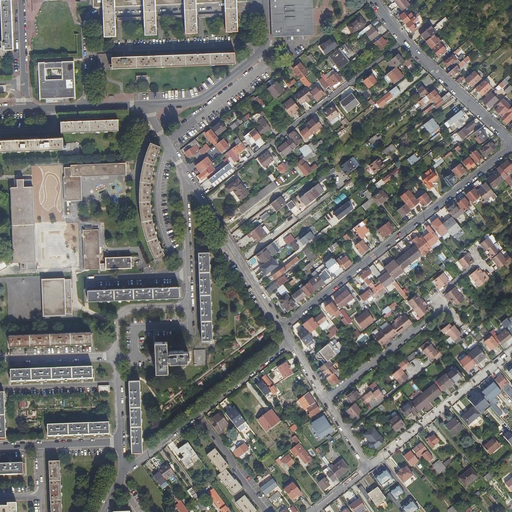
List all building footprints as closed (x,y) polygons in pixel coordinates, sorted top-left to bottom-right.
[(3,40),(3,45),(4,45),(5,49),(6,49),(11,49),(14,49),(11,0),(1,0),(3,35),(3,40)] [(273,27),(274,35),(311,34),(310,0),(272,0),(273,11),(275,11),(275,27),(273,27)] [(409,6),(405,1),(397,7),(401,12),(409,6)] [(226,14),(237,13),(237,2),(225,3),(226,14)] [(191,15),(197,15),(196,4),(184,4),(185,15),(191,15)] [(144,6),(144,17),(156,16),(156,5),(144,6)] [(104,7),(104,18),(116,18),(115,7),(104,7)] [(427,11),(425,8),(413,18),(414,21),(427,11)] [(238,17),(237,15),(237,13),(226,14),(226,17),(226,32),(234,31),(238,31),(238,20),(238,18),(238,17)] [(404,25),(413,18),(410,15),(406,17),(403,13),(398,17),(404,25)] [(197,22),(197,15),(191,15),(185,15),(185,18),(186,33),(197,33),(197,22)] [(144,17),(145,20),(145,35),(157,34),(157,24),(156,22),(156,16),(144,17)] [(348,26),(354,33),(367,23),(361,16),(348,26)] [(104,18),(105,36),(116,36),(116,26),(116,18),(104,18)] [(413,18),(404,25),(410,33),(415,29),(412,25),(415,22),(414,21),(413,18)] [(437,26),(440,29),(449,22),(446,18),(437,26)] [(373,28),(370,24),(363,30),(365,33),(373,28)] [(420,32),(427,41),(434,35),(436,33),(429,24),(420,32)] [(378,35),(373,28),(365,33),(371,41),(378,35)] [(434,35),(427,41),(426,41),(432,49),(441,41),(438,38),(437,39),(434,35)] [(381,37),(373,44),(377,49),(385,42),(381,37)] [(320,47),(325,55),(338,45),(332,38),(324,44),(320,47)] [(385,42),(377,49),(379,52),(390,44),(387,41),(385,42)] [(343,45),(347,54),(352,52),(348,43),(343,45)] [(446,50),(440,43),(433,49),(439,57),(446,50)] [(335,65),(339,70),(349,63),(339,49),(329,57),(335,65)] [(113,69),(113,68),(112,57),(113,57),(113,53),(98,54),(99,70),(113,69)] [(123,57),(113,57),(112,57),(113,68),(235,64),(235,53),(228,53),(202,54),(191,54),(177,55),(169,55),(148,56),(123,57)] [(396,68),(404,61),(398,54),(387,63),(393,70),(396,68)] [(310,55),(307,57),(313,64),(315,62),(310,55)] [(463,61),(466,59),(463,55),(457,60),(453,55),(444,63),(447,66),(449,65),(453,70),(463,61)] [(331,67),(335,65),(329,57),(326,59),(331,67)] [(470,60),(468,57),(466,59),(463,61),(453,70),(448,74),(451,77),(460,70),(461,71),(467,65),(466,64),(470,60)] [(45,68),(45,67),(45,62),(39,62),(39,70),(39,88),(39,95),(39,97),(46,97),(51,96),(69,96),(74,96),(74,75),(74,68),(73,61),(62,61),(62,68),(62,75),(62,79),(54,79),(45,80),(45,68)] [(293,69),(300,79),(303,77),(307,73),(300,64),(293,69)] [(403,77),(396,68),(393,70),(391,71),(387,74),(392,81),(395,83),(404,77),(403,76),(403,77)] [(474,71),(465,79),(472,87),(481,78),(474,71)] [(320,76),(323,79),(325,82),(332,90),(342,81),(336,73),(327,80),(323,74),(320,76)] [(392,81),(387,74),(385,76),(383,77),(389,83),(392,81)] [(429,74),(421,80),(426,85),(433,79),(429,74)] [(369,88),(377,82),(371,75),(364,81),(369,88)] [(508,76),(496,88),(498,91),(511,80),(508,76)] [(300,79),(299,80),(305,88),(306,89),(310,86),(303,77),(300,79)] [(326,90),(329,87),(325,82),(323,79),(319,82),(326,90)] [(491,93),(493,90),(484,80),(475,88),(482,96),(484,95),(486,97),(491,93)] [(275,99),(283,92),(276,82),(267,89),(275,99)] [(428,93),(420,84),(418,86),(418,87),(416,89),(423,97),(428,93)] [(507,95),(511,89),(511,88),(508,85),(502,90),(507,95)] [(357,86),(354,88),(361,95),(363,93),(357,86)] [(401,92),(396,86),(388,93),(377,102),(381,108),(391,99),(401,92)] [(313,98),(316,101),(324,95),(317,87),(310,93),(313,98)] [(305,101),(305,102),(306,103),(313,98),(310,93),(306,89),(305,88),(294,97),(300,105),(305,101)] [(437,94),(434,90),(423,98),(418,102),(421,106),(434,96),(437,94)] [(486,97),(483,100),(490,107),(498,100),(491,93),(486,97)] [(352,94),(345,100),(342,101),(342,102),(340,103),(347,112),(355,106),(357,108),(361,105),(352,94)] [(432,102),(434,104),(441,98),(437,94),(434,96),(421,106),(420,107),(421,109),(433,100),(434,101),(432,102)] [(436,109),(444,103),(443,101),(447,99),(444,96),(441,98),(434,104),(436,107),(435,108),(436,109)] [(264,101),(260,97),(255,100),(260,108),(264,105),(262,102),(264,101)] [(282,106),(290,117),(295,113),(294,112),(295,111),(298,108),(291,99),(282,106)] [(502,117),(511,107),(511,106),(503,99),(499,103),(497,105),(499,106),(495,110),(502,117)] [(330,122),(339,115),(332,106),(323,113),(330,122)] [(511,107),(502,117),(501,118),(507,124),(511,119),(511,107)] [(460,111),(444,123),(448,128),(450,126),(464,115),(461,110),(460,111)] [(285,113),(281,116),(283,119),(287,123),(290,121),(285,113)] [(459,128),(466,124),(464,121),(469,118),(466,114),(465,114),(464,115),(450,126),(453,130),(458,126),(459,128)] [(312,134),(312,135),(322,127),(315,118),(305,125),(307,128),(312,134)] [(345,126),(349,123),(346,118),(341,121),(345,126)] [(424,125),(431,134),(439,127),(433,118),(424,125)] [(480,121),(477,118),(458,133),(462,139),(477,127),(475,125),(480,121)] [(62,132),(118,130),(118,119),(107,120),(101,120),(77,121),(61,121),(62,132)] [(233,131),(239,139),(244,135),(243,133),(252,126),(247,120),(243,124),(240,125),(237,128),(233,131)] [(257,132),(261,137),(271,130),(266,123),(256,131),(257,132)] [(232,132),(233,131),(237,128),(234,124),(229,127),(232,132)] [(308,137),(312,134),(307,128),(300,133),(305,139),(308,137)] [(335,135),(335,134),(330,128),(326,131),(331,137),(335,135)] [(255,129),(244,138),(251,147),(262,138),(261,137),(257,132),(256,131),(255,129)] [(482,143),(484,141),(483,139),(487,137),(480,129),(474,133),(482,143)] [(220,141),(211,130),(205,134),(214,146),(215,145),(220,141)] [(297,147),(300,150),(301,149),(299,146),(304,143),(294,130),(288,135),(290,138),(297,147)] [(370,140),(373,144),(382,137),(380,135),(377,138),(376,136),(370,140)] [(0,151),(64,149),(63,138),(62,138),(46,138),(23,139),(0,140),(0,151)] [(297,147),(290,138),(276,149),(282,156),(293,148),(294,149),(297,147)] [(195,139),(189,144),(192,147),(188,150),(189,151),(185,153),(188,158),(193,154),(194,155),(195,155),(196,156),(195,156),(197,159),(207,152),(203,148),(198,152),(195,148),(196,147),(195,145),(198,143),(195,139)] [(223,139),(220,141),(215,145),(221,153),(229,147),(223,139)] [(246,149),(241,142),(238,144),(231,150),(227,153),(224,155),(231,164),(238,159),(237,158),(236,156),(237,155),(246,149)] [(485,156),(496,148),(491,142),(480,150),(485,156)] [(64,143),(65,154),(80,154),(79,143),(64,143)] [(157,233),(153,218),(151,207),(151,201),(151,195),(151,187),(152,179),(153,172),(154,166),(156,159),(159,151),(161,147),(151,143),(148,149),(145,158),(143,164),(142,172),(141,178),(140,186),(140,191),(140,201),(140,208),(141,216),(143,223),(144,228),(147,238),(150,247),(153,253),(156,259),(165,254),(162,247),(159,241),(157,233)] [(321,145),(319,143),(314,146),(311,143),(309,145),(313,151),(319,146),(321,145)] [(396,149),(392,144),(387,148),(391,154),(396,149)] [(313,151),(309,145),(308,146),(305,147),(302,149),(300,151),(304,155),(305,157),(311,153),(312,152),(313,151)] [(322,150),(319,146),(313,151),(315,153),(316,155),(322,150)] [(296,164),(307,176),(318,167),(316,164),(309,170),(303,163),(315,153),(313,151),(312,152),(311,153),(305,157),(302,160),(296,164)] [(476,163),(481,159),(475,151),(470,155),(476,163)] [(273,160),(267,152),(258,159),(265,167),(268,164),(270,166),(272,163),(271,162),(273,160)] [(195,166),(201,173),(212,164),(207,157),(195,166)] [(473,168),(476,166),(469,157),(462,163),(468,170),(472,167),(473,168)] [(385,166),(379,158),(378,159),(376,160),(369,166),(375,173),(385,166)] [(410,167),(417,162),(416,160),(413,162),(410,158),(406,161),(410,167)] [(435,168),(444,161),(442,159),(433,166),(435,168)] [(340,168),(345,174),(346,173),(347,175),(356,168),(350,160),(340,168)] [(511,172),(510,171),(511,169),(511,167),(507,161),(497,169),(498,171),(504,179),(510,187),(511,185),(511,179),(509,175),(511,172)] [(64,177),(64,201),(82,200),(81,176),(127,174),(126,163),(71,165),(71,167),(64,167),(65,176),(64,177)] [(231,170),(234,168),(230,163),(221,170),(223,174),(230,169),(231,170)] [(284,165),(283,164),(279,167),(277,169),(282,175),(289,170),(284,165)] [(466,171),(460,164),(451,171),(457,178),(466,171)] [(219,177),(222,181),(235,170),(234,168),(231,170),(230,169),(223,174),(219,177)] [(382,180),(377,183),(380,188),(385,184),(385,183),(393,178),(394,179),(398,176),(397,174),(401,171),(399,168),(388,176),(382,180)] [(437,179),(430,170),(424,175),(426,178),(422,181),(428,189),(433,185),(431,183),(432,182),(433,183),(434,183),(437,180),(437,179)] [(198,176),(201,180),(208,175),(205,171),(198,176)] [(504,179),(498,171),(487,180),(493,187),(504,179)] [(329,172),(319,179),(321,183),(331,175),(329,172)] [(443,179),(449,186),(453,184),(451,182),(456,179),(452,174),(447,177),(447,176),(443,179)] [(36,269),(32,179),(24,179),(17,179),(17,187),(11,187),(14,262),(21,262),(21,270),(28,270),(28,269),(36,269)] [(233,190),(235,192),(244,186),(239,179),(227,188),(230,192),(233,190)] [(274,181),(273,182),(260,192),(230,215),(232,217),(232,218),(240,211),(242,213),(278,186),(274,181)] [(496,197),(486,183),(483,186),(484,188),(478,192),(485,201),(490,196),(493,199),(496,197)] [(318,184),(300,198),(306,205),(306,206),(313,201),(315,197),(317,198),(325,192),(318,184)] [(367,184),(362,188),(365,192),(370,189),(367,184)] [(244,186),(235,192),(241,199),(249,193),(244,186)] [(480,196),(474,189),(466,195),(472,202),(480,196)] [(388,198),(382,190),(381,191),(378,193),(375,196),(373,198),(379,206),(388,198)] [(419,202),(417,200),(409,190),(400,197),(402,199),(406,204),(410,209),(419,202)] [(423,207),(431,200),(425,193),(417,200),(419,202),(423,207)] [(471,206),(463,196),(461,197),(463,199),(458,203),(464,211),(471,206)] [(277,211),(286,205),(280,197),(271,204),(277,211)] [(296,206),(292,200),(286,205),(290,211),(296,206)] [(334,213),(339,220),(354,208),(349,202),(334,213)] [(410,209),(406,204),(397,211),(402,218),(411,211),(410,209)] [(453,216),(459,211),(454,204),(448,209),(453,216)] [(271,215),(268,212),(261,218),(263,221),(271,215)] [(329,212),(324,217),(333,227),(338,222),(329,212)] [(461,229),(452,217),(448,221),(449,222),(447,223),(446,222),(443,224),(448,231),(452,236),(461,229)] [(432,224),(432,225),(437,231),(442,237),(448,231),(443,224),(438,218),(432,224)] [(367,230),(368,229),(366,226),(362,222),(359,224),(360,226),(356,229),(357,231),(356,232),(362,239),(364,237),(362,233),(366,229),(367,230)] [(390,225),(388,222),(377,231),(382,237),(386,234),(387,235),(394,230),(391,226),(392,225),(391,224),(390,225)] [(264,224),(261,227),(267,234),(270,232),(264,224)] [(260,225),(247,234),(250,237),(252,236),(257,242),(267,234),(261,227),(260,225)] [(432,248),(434,252),(443,245),(440,241),(441,241),(435,233),(430,227),(429,226),(426,228),(430,233),(428,234),(427,232),(422,237),(432,248)] [(100,269),(98,229),(83,230),(85,270),(100,269)] [(361,254),(369,248),(362,239),(356,232),(353,229),(349,232),(358,242),(356,244),(357,245),(355,247),(361,254)] [(497,241),(501,238),(496,232),(494,234),(491,230),(487,234),(490,236),(492,235),(497,241)] [(311,232),(300,240),(304,246),(315,237),(311,232)] [(487,234),(483,237),(477,241),(485,251),(486,250),(494,244),(496,242),(497,241),(492,235),(490,236),(487,234)] [(415,238),(412,241),(423,255),(432,248),(422,237),(422,236),(418,239),(417,240),(415,238)] [(279,252),(272,243),(267,247),(256,255),(264,264),(279,252)] [(491,260),(492,259),(500,252),(497,249),(495,246),(494,244),(486,250),(490,255),(488,257),(491,260)] [(317,257),(310,247),(304,251),(311,262),(313,261),(317,257)] [(412,262),(417,258),(421,255),(415,247),(405,254),(412,262)] [(202,332),(202,340),(213,340),(209,252),(199,252),(199,261),(199,263),(199,264),(200,284),(200,286),(201,306),(201,309),(202,329),(202,332)] [(465,269),(469,265),(473,262),(469,257),(471,256),(468,252),(458,261),(465,269)] [(505,259),(500,252),(492,259),(499,269),(511,259),(509,256),(505,259)] [(438,257),(443,262),(447,258),(441,253),(438,257)] [(412,262),(405,254),(396,262),(402,270),(407,266),(412,262)] [(106,257),(106,269),(132,268),(131,256),(106,257)] [(299,260),(297,256),(284,266),(272,275),(275,279),(299,260)] [(346,269),(352,264),(346,256),(343,259),(341,257),(336,261),(342,269),(344,267),(346,269)] [(455,259),(453,256),(444,263),(444,264),(446,266),(455,259)] [(393,279),(403,271),(402,270),(395,261),(392,264),(391,263),(384,268),(388,272),(393,279)] [(264,265),(257,270),(262,277),(269,271),(264,265)] [(373,265),(369,268),(376,277),(380,274),(373,265)] [(476,283),(487,275),(484,272),(482,273),(478,268),(470,275),(476,283)] [(319,275),(324,282),(328,280),(332,278),(330,275),(331,274),(331,272),(329,270),(327,270),(326,271),(325,269),(320,273),(318,270),(316,271),(317,273),(319,275)] [(368,270),(360,276),(368,286),(371,283),(367,278),(372,274),(368,270)] [(392,282),(406,299),(408,297),(393,279),(388,272),(378,280),(381,284),(383,287),(384,287),(392,282)] [(437,286),(439,289),(449,281),(443,273),(434,280),(438,285),(437,286)] [(315,278),(309,282),(310,282),(314,287),(316,286),(318,288),(321,286),(321,285),(324,282),(319,275),(315,278)] [(269,296),(288,280),(284,276),(266,290),(269,295),(269,296)] [(67,316),(67,315),(73,314),(72,279),(65,279),(65,278),(42,279),(44,317),(67,316)] [(314,287),(310,282),(304,287),(302,284),(299,287),(301,289),(306,295),(307,297),(316,290),(314,287)] [(374,294),(371,292),(365,284),(361,287),(366,293),(360,298),(366,305),(386,289),(384,287),(383,287),(374,294)] [(381,284),(372,291),(371,292),(374,294),(383,287),(381,284)] [(179,287),(88,290),(88,301),(180,297),(179,287)] [(455,287),(444,296),(447,299),(448,297),(452,302),(454,301),(458,304),(464,300),(455,287)] [(297,302),(306,295),(301,289),(292,296),(297,302)] [(335,299),(341,294),(339,290),(332,296),(335,299)] [(334,300),(341,308),(347,303),(349,306),(355,301),(347,290),(334,300)] [(288,312),(295,306),(286,294),(279,300),(288,312)] [(408,302),(415,309),(425,301),(422,298),(421,300),(417,295),(408,302)] [(425,301),(415,309),(415,310),(417,313),(421,317),(429,310),(425,306),(427,304),(425,301)] [(325,308),(331,315),(333,313),(337,317),(341,314),(340,312),(332,302),(325,308)] [(355,318),(363,329),(376,320),(369,309),(355,318)] [(343,310),(340,312),(341,314),(345,318),(350,324),(352,322),(353,322),(353,321),(352,321),(343,310)] [(314,319),(319,326),(323,330),(329,326),(325,321),(326,320),(321,314),(314,319)] [(405,329),(412,323),(407,316),(405,315),(401,318),(400,316),(397,318),(405,329)] [(317,327),(319,326),(314,319),(313,317),(303,325),(305,328),(309,333),(317,327)] [(506,330),(511,335),(511,334),(511,317),(508,320),(507,319),(501,323),(506,330)] [(398,334),(405,329),(397,318),(395,320),(394,321),(395,323),(391,326),(397,333),(398,334)] [(352,322),(361,335),(364,332),(354,320),(353,321),(353,322),(352,322)] [(449,323),(443,328),(441,330),(444,333),(446,332),(450,336),(458,330),(454,325),(452,327),(449,323)] [(392,336),(397,333),(391,326),(390,324),(382,330),(390,341),(393,338),(392,336)] [(330,339),(340,332),(335,326),(329,331),(330,334),(327,336),(330,339)] [(305,344),(313,338),(309,333),(305,328),(298,333),(298,334),(305,344)] [(390,341),(382,330),(374,336),(381,345),(384,343),(386,341),(387,342),(387,343),(390,341)] [(462,334),(458,330),(450,336),(456,344),(462,339),(460,336),(462,334)] [(493,331),(490,333),(492,336),(498,344),(502,341),(503,343),(511,336),(511,335),(506,330),(498,336),(493,331)] [(10,347),(82,344),(91,343),(92,343),(91,332),(79,332),(10,335),(10,347)] [(491,350),(498,344),(492,336),(484,342),(491,350)] [(188,355),(188,352),(168,352),(167,342),(155,342),(157,373),(169,372),(168,361),(170,361),(171,363),(185,362),(188,362),(188,358),(188,355)] [(328,361),(330,360),(339,352),(331,342),(319,351),(324,357),(322,358),(326,363),(328,361)] [(426,343),(420,347),(426,355),(434,349),(430,344),(428,346),(426,343)] [(469,355),(476,364),(477,365),(486,357),(477,347),(468,354),(469,355)] [(206,365),(205,349),(194,350),(195,366),(206,365)] [(436,360),(442,355),(439,352),(438,353),(435,350),(434,349),(426,355),(430,360),(434,357),(436,360)] [(476,364),(469,355),(459,362),(466,371),(476,364)] [(323,373),(332,366),(329,362),(328,361),(326,363),(319,368),(323,373)] [(404,369),(407,367),(402,361),(398,365),(400,368),(392,375),(396,379),(404,373),(402,371),(404,369)] [(284,380),(293,375),(291,371),(292,371),(289,367),(286,363),(277,369),(284,380)] [(327,378),(332,373),(336,371),(332,366),(323,373),(327,378)] [(11,371),(11,382),(93,379),(93,367),(11,371)] [(446,375),(453,383),(462,376),(455,367),(446,375)] [(339,382),(332,373),(327,378),(326,378),(333,387),(339,382)] [(406,375),(404,373),(396,379),(399,384),(408,377),(406,375)] [(446,375),(446,374),(434,383),(434,384),(441,392),(443,390),(444,391),(453,383),(446,375)] [(262,379),(269,388),(273,385),(266,376),(262,379)] [(501,376),(495,381),(511,400),(511,390),(507,384),(507,383),(501,376)] [(132,453),(142,452),(143,452),(143,451),(140,380),(129,380),(130,396),(130,398),(131,415),(131,418),(131,435),(132,437),(132,453)] [(263,395),(269,390),(262,380),(255,384),(263,395)] [(493,383),(482,392),(490,402),(502,392),(493,383)] [(423,394),(430,402),(437,396),(441,393),(441,392),(434,384),(423,393),(423,394)] [(273,385),(269,388),(274,395),(278,392),(273,385)] [(347,395),(352,402),(360,396),(355,389),(347,395)] [(372,393),(370,391),(366,394),(370,400),(373,398),(375,396),(378,401),(384,396),(378,389),(372,393)] [(305,410),(311,406),(311,405),(315,403),(308,393),(299,400),(305,410)] [(418,412),(430,402),(423,394),(411,403),(418,412)] [(411,403),(410,402),(401,410),(406,416),(412,412),(414,415),(418,412),(411,403)] [(350,407),(357,415),(362,411),(355,403),(350,407)] [(315,404),(307,409),(308,412),(310,414),(308,415),(310,418),(320,412),(315,404)] [(357,415),(350,407),(346,411),(352,419),(357,415)] [(247,425),(234,408),(226,414),(237,429),(244,424),(246,426),(247,425)] [(470,412),(468,413),(466,415),(462,418),(468,426),(482,415),(475,408),(470,412)] [(271,410),(258,420),(266,431),(280,421),(271,410)] [(214,421),(210,424),(216,431),(219,428),(221,430),(228,425),(218,412),(215,414),(216,415),(211,418),(214,421)] [(215,414),(207,420),(210,424),(214,421),(211,418),(216,415),(215,414)] [(391,419),(388,422),(396,431),(405,424),(397,414),(397,415),(396,414),(395,415),(396,416),(394,417),(393,416),(390,418),(391,419)] [(452,433),(462,425),(455,417),(445,425),(452,433)] [(331,429),(324,420),(317,425),(323,434),(331,429)] [(48,425),(49,437),(110,434),(109,423),(48,425)] [(296,423),(290,427),(293,432),(299,428),(296,423)] [(371,441),(370,442),(369,444),(369,445),(370,446),(373,449),(384,441),(373,427),(364,434),(368,440),(369,439),(371,441)] [(511,447),(511,434),(507,430),(501,436),(511,447)] [(430,438),(427,441),(432,448),(439,442),(435,436),(431,439),(430,438)] [(495,439),(485,448),(491,455),(501,446),(495,439)] [(243,444),(233,453),(238,459),(249,450),(245,445),(244,446),(243,444)] [(311,459),(299,444),(291,451),(296,457),(298,455),(305,464),(311,459)] [(414,450),(420,457),(422,455),(428,463),(434,459),(421,444),(414,450)] [(229,467),(215,449),(206,456),(221,473),(217,476),(226,488),(228,487),(235,496),(243,489),(236,480),(234,480),(226,470),(229,467)] [(316,450),(322,459),(324,457),(318,449),(316,450)] [(411,452),(404,457),(412,466),(418,461),(411,452)] [(283,463),(286,464),(288,467),(294,463),(288,455),(281,461),(283,463)] [(332,472),(337,478),(343,473),(337,465),(333,468),(332,465),(331,466),(324,457),(322,459),(332,472)] [(337,465),(343,473),(349,469),(342,460),(337,465)] [(447,469),(440,460),(433,466),(440,474),(447,469)] [(50,470),(51,511),(62,511),(60,462),(49,462),(50,470)] [(0,464),(0,475),(24,475),(23,463),(0,464)] [(167,465),(159,472),(165,480),(174,473),(167,465)] [(400,472),(396,474),(403,483),(413,475),(406,466),(403,469),(400,472)] [(472,469),(460,478),(466,486),(478,477),(472,469)] [(491,471),(484,478),(487,482),(495,476),(491,471)] [(326,476),(332,482),(337,478),(332,472),(330,473),(326,476)] [(165,482),(159,473),(153,478),(159,487),(165,482)] [(396,474),(392,477),(398,483),(401,481),(396,474)] [(324,479),(322,476),(319,478),(322,481),(319,483),(324,490),(330,486),(325,479),(324,479)] [(275,488),(278,486),(273,479),(260,489),(261,490),(263,489),(267,485),(269,488),(272,485),(275,488)] [(511,498),(493,479),(487,484),(506,504),(511,498)] [(284,490),(290,498),(299,491),(293,483),(284,490)] [(267,494),(275,488),(272,485),(269,488),(267,485),(263,489),(267,494)] [(369,496),(362,486),(359,489),(367,501),(371,498),(369,496)] [(386,499),(378,488),(369,496),(371,498),(377,506),(386,499)] [(197,497),(197,496),(192,489),(187,492),(201,510),(204,507),(197,497)] [(225,511),(228,510),(213,489),(208,493),(221,511),(225,511)] [(290,498),(291,500),(301,493),(299,491),(290,498)] [(271,502),(280,495),(278,492),(268,499),(271,502)] [(257,511),(244,496),(236,503),(242,511),(257,511)] [(188,511),(179,499),(177,500),(179,503),(178,504),(181,508),(179,510),(180,511),(182,511),(183,511),(188,511)] [(360,511),(366,508),(359,499),(349,507),(353,511),(360,511)] [(8,504),(8,506),(0,507),(0,505),(0,511),(17,511),(17,503),(8,504)]
